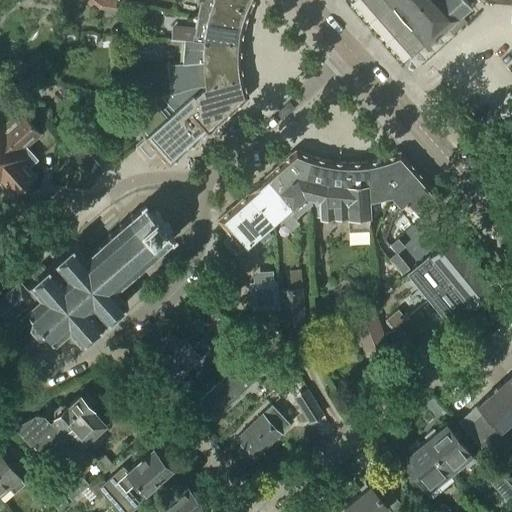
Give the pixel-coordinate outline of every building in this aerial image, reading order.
[(114,12),(115,0),(81,0),(90,7),(92,4),(98,9),(114,12)] [(243,27),(244,24),(249,11),(253,0),(202,0),(201,1),(200,1),(196,17),(243,27)] [(452,38),(466,26),(459,19),(471,9),(462,0),(361,0),(412,59),(427,46),(427,47),(446,30),(452,38)] [(241,44),(243,27),(196,17),(194,31),(175,29),(174,40),(185,41),(189,41),(241,45),(241,44)] [(125,45),(125,37),(113,37),(113,45),(125,45)] [(185,41),(183,63),(183,65),(185,64),(188,65),(201,63),(240,61),(241,45),(189,41),(185,41)] [(205,87),(242,79),(240,61),(201,63),(188,65),(185,64),(183,65),(183,63),(167,65),(170,94),(192,87),(205,85),(205,87)] [(193,95),(174,110),(201,137),(217,124),(247,98),(242,79),(205,87),(194,96),(193,95)] [(60,87),(58,94),(66,96),(68,89),(60,87)] [(201,137),(174,110),(170,114),(164,108),(154,117),(160,123),(144,137),(136,144),(149,159),(157,152),(168,165),(198,139),(199,139),(201,137)] [(0,192),(6,187),(13,195),(36,175),(29,167),(38,159),(27,146),(41,133),(21,111),(4,126),(0,121),(0,192)] [(87,152),(77,142),(67,151),(93,180),(113,161),(97,143),(87,152)] [(306,182),(314,158),(296,151),(265,178),(298,213),(310,202),(310,199),(310,187),(301,185),(302,181),(306,182)] [(443,201),(427,183),(400,153),(383,159),(367,163),(367,210),(369,210),(369,217),(370,217),(370,201),(391,196),(400,206),(398,208),(413,225),(421,218),(422,219),(443,201)] [(348,164),(330,162),(314,158),(306,182),(302,181),(301,185),(310,187),(310,199),(318,201),(319,218),(347,216),(348,231),(370,230),(369,217),(369,210),(367,210),(367,163),(365,163),(348,164)] [(298,220),(295,217),(298,213),(265,178),(247,193),(248,194),(275,223),(281,217),(290,228),(298,220)] [(263,244),(272,236),(266,230),(275,223),(248,194),(218,220),(232,236),(224,242),(236,256),(243,249),(244,249),(258,237),(263,244)] [(152,213),(145,205),(134,215),(132,213),(130,215),(132,217),(123,225),(121,222),(119,224),(121,226),(112,234),(110,232),(108,234),(110,236),(101,244),(99,241),(97,243),(99,245),(90,253),(89,252),(91,251),(83,242),(79,246),(75,242),(69,248),(66,245),(56,253),(59,257),(53,262),(53,263),(52,264),(51,264),(45,269),(41,266),(32,274),(35,278),(28,283),(29,284),(26,287),(21,281),(19,280),(0,296),(0,320),(2,322),(3,323),(5,323),(25,306),(27,309),(26,310),(33,318),(30,326),(38,336),(47,334),(55,342),(69,330),(70,332),(69,335),(73,340),(77,339),(81,343),(104,323),(103,323),(104,322),(105,322),(128,302),(124,299),(129,295),(122,286),(120,287),(119,286),(128,278),(130,281),(132,279),(130,277),(139,269),(141,271),(143,269),(141,267),(150,259),(152,262),(154,260),(152,258),(161,250),(163,252),(165,250),(163,248),(174,238),(167,230),(172,226),(157,209),(152,213)] [(453,237),(408,274),(429,299),(475,261),(467,251),(465,253),(453,237)] [(398,239),(389,245),(395,253),(396,252),(396,253),(404,246),(398,239)] [(395,253),(388,259),(395,267),(402,260),(396,253),(396,252),(395,253)] [(402,260),(395,267),(401,274),(409,268),(402,260)] [(475,261),(429,299),(449,324),(469,307),(469,308),(494,288),(481,272),(483,271),(475,261)] [(281,325),(304,323),(300,270),(284,271),(286,288),(279,289),(281,325)] [(276,283),(251,284),(252,310),(278,308),(276,283)] [(204,289),(196,297),(201,302),(210,294),(204,289)] [(397,309),(385,319),(393,328),(398,325),(405,318),(397,309)] [(365,356),(388,347),(374,311),(351,320),(365,356)] [(221,346),(235,332),(228,324),(214,338),(221,346)] [(393,328),(388,332),(389,332),(393,342),(401,335),(404,333),(398,325),(393,328)] [(180,341),(174,335),(155,352),(161,359),(158,362),(175,381),(201,357),(201,356),(210,348),(202,340),(193,348),(184,338),(180,341)] [(285,378),(296,371),(288,359),(277,366),(285,378)] [(246,393),(243,389),(253,379),(238,363),(201,399),(201,400),(196,404),(207,416),(212,411),(216,415),(239,393),(242,396),(246,393)] [(511,374),(458,422),(497,466),(509,456),(493,438),(511,420),(511,374)] [(309,423),(323,414),(308,390),(294,398),(309,423)] [(92,409),(79,394),(67,406),(65,403),(60,403),(53,409),(53,414),(58,419),(52,425),(65,439),(71,434),(70,433),(72,432),(82,443),(105,423),(92,409)] [(256,457),(290,423),(271,404),(237,438),(244,445),(239,451),(248,461),(254,455),(256,457)] [(65,439),(52,425),(43,415),(35,413),(15,424),(35,446),(53,451),(61,444),(68,451),(72,448),(74,450),(82,443),(72,432),(70,433),(71,434),(65,439)] [(451,476),(474,457),(446,424),(423,443),(451,476)] [(429,495),(451,476),(423,443),(401,461),(429,495)] [(146,492),(171,469),(152,448),(128,471),(124,467),(106,483),(100,489),(102,491),(121,511),(129,511),(140,502),(129,490),(137,482),(146,492)] [(14,493),(25,483),(0,454),(0,493),(9,486),(14,493)] [(107,471),(113,465),(104,455),(97,460),(107,471)] [(506,501),(511,495),(511,486),(489,461),(479,471),(506,501)] [(67,504),(68,503),(40,471),(30,479),(58,511),(67,504)] [(100,489),(106,483),(101,476),(81,494),(89,502),(102,491),(100,489)] [(63,495),(69,502),(73,499),(88,485),(82,478),(63,495)] [(186,485),(156,511),(208,511),(204,507),(205,506),(203,503),(204,500),(198,493),(195,494),(186,485)] [(401,505),(385,485),(375,493),(370,486),(344,508),(346,511),(403,511),(410,507),(405,501),(401,505)] [(68,503),(67,504),(71,508),(77,503),(76,503),(73,499),(69,502),(68,503)] [(432,511),(450,511),(443,503),(432,511)]
